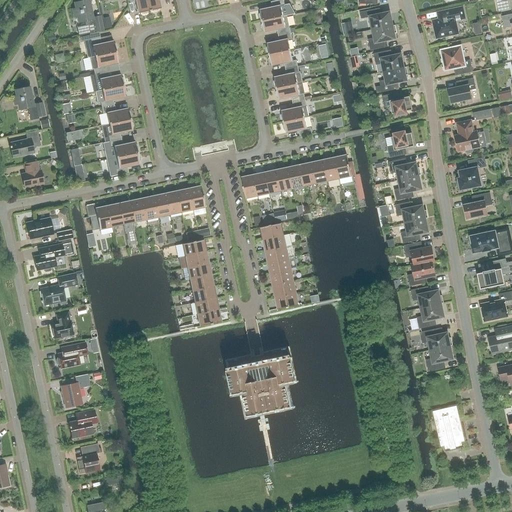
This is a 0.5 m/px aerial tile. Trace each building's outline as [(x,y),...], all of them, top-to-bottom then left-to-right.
[(103,31),(100,17),(94,18),(94,19),(92,19),(88,0),(75,3),(76,9),(72,9),(74,18),(78,17),(79,23),(87,21),(90,34),(99,32),(103,31)] [(148,11),(149,11),(146,0),(129,0),(130,2),(136,1),(138,13),(140,13),(143,14),(146,14),(148,12),(148,11)] [(146,0),(149,11),(151,11),(153,12),(156,11),(158,9),(160,9),(158,0),(146,0)] [(260,12),(259,15),(260,18),(261,20),(262,20),(262,21),(283,17),(281,6),(284,5),(283,0),(278,0),(271,2),(272,8),(260,10),(260,12)] [(495,0),(498,12),(511,9),(509,0),(495,0)] [(464,19),(462,8),(438,13),(439,20),(433,21),(436,38),(457,34),(455,20),(464,19)] [(359,13),(361,19),(369,17),(372,30),(392,26),(389,12),(378,15),(377,9),(359,13)] [(511,27),(511,28),(511,14),(501,16),(504,29),(511,27)] [(262,23),(261,25),(262,28),(264,30),(264,32),(277,30),(278,35),(290,33),(290,29),(287,16),(283,17),(262,21),(262,23)] [(374,38),(368,39),(370,51),(385,47),(384,42),(395,39),(394,33),(396,33),(395,26),(392,26),(372,30),(374,38)] [(292,39),(290,33),(278,35),(279,41),(267,44),(267,46),(266,49),(267,51),(269,54),(269,53),(269,55),(290,50),(288,40),(292,39)] [(85,47),(87,58),(89,58),(94,57),(115,52),(115,51),(116,48),(116,46),(114,43),(113,43),(113,41),(101,44),(100,38),(91,40),(87,41),(88,47),(85,47)] [(440,51),(445,71),(456,68),(458,75),(472,72),(470,60),(464,61),(461,46),(440,51)] [(293,61),(290,50),(269,55),(270,56),(269,56),(268,59),(269,62),(271,64),(272,66),(284,63),(285,69),(298,66),(296,60),(293,61)] [(373,54),(376,65),(382,64),(383,72),(404,68),(401,54),(389,57),(388,51),(373,54)] [(93,69),(94,74),(94,75),(107,72),(105,66),(118,63),(117,62),(118,61),(118,59),(118,56),(116,54),(115,52),(94,57),(89,58),(92,69),(93,69)] [(352,55),(354,67),(362,66),(360,54),(352,55)] [(300,72),(299,72),(298,66),(285,69),(286,75),(274,78),(274,80),(273,82),(274,85),(276,87),(276,89),(302,83),(300,72)] [(380,86),(375,87),(377,93),(396,89),(395,83),(407,81),(405,75),(408,75),(406,67),(404,68),(383,72),(385,80),(379,81),(380,86)] [(94,75),(94,74),(90,75),(93,92),(101,91),(123,86),(122,85),(123,85),(123,82),(123,79),(121,77),(120,75),(108,78),(107,72),(94,75)] [(470,91),(475,89),(473,78),(458,81),(460,87),(448,90),(451,103),(471,99),(470,91)] [(305,94),(302,83),(276,89),(277,90),(276,90),(276,93),(276,96),(278,98),(279,100),(291,97),(292,103),(305,100),(304,95),(305,94)] [(104,101),(100,102),(101,108),(114,106),(113,100),(125,97),(124,95),(125,95),(126,92),(125,90),(123,87),(123,86),(101,91),(104,101)] [(13,97),(15,105),(19,104),(20,110),(28,108),(30,121),(39,119),(38,117),(44,115),(42,103),(35,104),(36,106),(32,107),(28,87),(16,90),(17,96),(13,97)] [(511,90),(501,92),(502,101),(511,99),(511,90)] [(412,110),(409,97),(398,99),(397,93),(382,96),(384,107),(390,106),(392,117),(406,114),(406,112),(412,110)] [(281,113),(281,116),(281,119),(283,121),(284,122),(305,118),(308,117),(305,100),(292,103),(294,109),(281,111),(282,113),(281,113)] [(109,124),(130,120),(129,118),(130,118),(131,116),(130,113),(128,111),(127,109),(115,111),(114,106),(101,108),(103,114),(106,114),(109,124)] [(501,117),(499,107),(492,109),(494,118),(501,117)] [(474,121),(492,117),(490,109),(473,113),(474,121)] [(307,128),(305,118),(284,122),(284,124),(283,126),(283,129),(285,131),(286,131),(286,133),(298,131),(300,136),(312,134),(311,128),(307,128)] [(105,143),(109,142),(121,139),(120,133),(132,131),(132,129),(133,126),(132,123),(130,121),(130,120),(109,124),(109,125),(101,126),(105,143)] [(458,152),(465,150),(465,153),(467,154),(472,153),(473,151),(472,149),(480,147),(477,132),(474,132),(471,121),(456,124),(459,135),(454,136),(458,152)] [(68,131),(69,141),(86,138),(84,128),(68,131)] [(9,143),(12,158),(34,153),(33,148),(40,146),(37,131),(25,134),(27,139),(9,143)] [(393,146),(387,147),(389,158),(404,155),(403,149),(414,147),(411,133),(405,134),(404,132),(390,135),(393,146)] [(105,143),(103,143),(106,160),(137,153),(137,152),(138,149),(137,146),(135,144),(135,142),(122,145),(121,139),(109,142),(105,143)] [(73,148),(77,181),(86,180),(81,147),(73,148)] [(137,153),(106,160),(110,177),(128,173),(127,167),(139,164),(139,162),(140,160),(139,157),(137,155),(137,153)] [(347,155),(335,158),(339,179),(351,176),(347,155)] [(328,181),(339,179),(335,158),(323,160),(328,181)] [(477,168),(486,166),(484,158),(468,162),(470,169),(459,172),(461,179),(458,179),(458,181),(456,182),(458,188),(460,188),(460,190),(480,186),(477,168)] [(388,163),(390,174),(396,172),(398,180),(419,176),(418,176),(421,175),(419,168),(417,168),(416,163),(404,165),(403,159),(388,163)] [(316,184),(328,181),(323,160),(311,163),(316,184)] [(39,171),(37,162),(24,165),(26,173),(22,174),(24,188),(43,184),(40,170),(39,171)] [(304,186),(316,184),(311,163),(300,165),(304,186)] [(293,189),(304,186),(300,165),(288,168),(293,189)] [(281,191),(293,189),(288,168),(277,170),(281,191)] [(269,194),(281,191),(277,170),(265,173),(269,194)] [(258,196),(269,194),(265,173),(253,175),(258,196)] [(246,199),(258,196),(253,175),(241,178),(246,199)] [(400,189),(394,190),(396,201),(411,198),(410,192),(421,189),(419,176),(398,180),(400,189)] [(200,186),(188,189),(193,210),(205,207),(200,186)] [(181,212),(193,210),(188,189),(177,191),(181,212)] [(169,215),(181,212),(177,191),(165,194),(169,215)] [(467,219),(487,215),(485,206),(492,205),(490,193),(474,196),(475,203),(464,205),(467,219)] [(158,217),(169,215),(165,194),(153,196),(158,217)] [(146,220),(158,217),(153,196),(142,199),(146,220)] [(130,201),(135,222),(146,220),(142,199),(130,201)] [(123,225),(135,222),(130,201),(118,204),(123,225)] [(395,205),(397,216),(403,215),(405,223),(425,219),(425,218),(427,218),(426,211),(424,211),(422,206),(411,208),(409,202),(395,205)] [(111,227),(123,225),(118,204),(107,206),(111,227)] [(112,233),(111,227),(107,206),(95,209),(96,215),(89,216),(92,231),(99,229),(99,230),(100,230),(101,233),(102,235),(112,233)] [(273,214),(262,216),(264,224),(275,221),(273,214)] [(53,235),(50,218),(26,223),(29,238),(41,236),(41,237),(53,235)] [(407,231),(401,233),(403,244),(418,241),(416,235),(428,232),(425,219),(405,223),(407,231)] [(260,228),(263,240),(284,235),(281,223),(260,228)] [(203,236),(212,234),(210,228),(201,230),(203,236)] [(73,239),(71,230),(56,233),(58,242),(73,239)] [(499,255),(511,252),(511,250),(510,238),(505,240),(503,231),(495,232),(495,231),(487,233),(487,232),(478,234),(478,235),(470,237),(471,245),(473,253),(482,252),(491,250),(497,248),(499,255)] [(263,240),(265,251),(286,247),(284,235),(263,240)] [(185,256),(206,252),(203,240),(182,244),(185,256)] [(39,256),(33,257),(36,271),(43,270),(44,271),(45,272),(50,271),(51,270),(51,268),(56,267),(54,256),(63,254),(64,256),(73,254),(71,242),(38,249),(39,256)] [(418,243),(403,246),(405,253),(411,252),(414,265),(414,266),(432,262),(434,262),(431,248),(420,250),(418,243)] [(265,251),(268,263),(289,259),(286,247),(265,251)] [(208,263),(206,252),(185,256),(187,268),(208,263)] [(268,263),(270,275),(291,270),(289,259),(268,263)] [(502,275),(511,272),(511,261),(506,263),(505,259),(489,263),(491,271),(477,274),(480,290),(488,288),(488,289),(496,287),(496,286),(505,285),(502,275)] [(414,266),(414,265),(411,266),(413,274),(407,275),(410,286),(424,283),(423,278),(435,275),(432,262),(414,266)] [(211,275),(208,263),(187,268),(190,280),(211,275)] [(270,275),(273,286),(294,282),(291,270),(270,275)] [(40,289),(44,305),(65,301),(62,288),(77,285),(75,274),(57,278),(59,285),(40,289)] [(213,287),(211,275),(190,280),(192,291),(213,287)] [(273,286),(275,298),(296,293),(294,282),(273,286)] [(216,298),(213,287),(192,291),(195,303),(216,298)] [(426,293),(425,287),(411,290),(413,301),(419,300),(420,308),(441,304),(443,303),(442,296),(439,296),(438,291),(426,293)] [(511,300),(511,291),(498,295),(499,301),(480,305),(484,321),(507,317),(504,302),(511,300)] [(299,305),(296,293),(275,298),(278,310),(299,305)] [(218,310),(216,298),(195,303),(197,314),(218,310)] [(416,318),(419,329),(433,326),(432,320),(444,317),(441,304),(420,308),(422,317),(416,318)] [(221,322),(218,310),(197,314),(200,326),(221,322)] [(51,326),(54,339),(73,335),(70,322),(68,313),(56,315),(58,324),(51,326)] [(511,326),(495,330),(497,337),(488,338),(492,354),(511,349),(511,326)] [(434,330),(420,333),(422,344),(428,342),(430,351),(450,347),(450,346),(452,345),(451,338),(448,339),(447,333),(435,335),(434,330)] [(66,368),(67,367),(79,364),(78,357),(87,355),(85,343),(60,348),(61,354),(57,355),(58,358),(57,358),(56,360),(57,364),(58,365),(60,365),(60,368),(62,368),(64,369),(66,368)] [(233,394),(242,392),(243,392),(248,416),(291,407),(286,383),(296,381),(289,347),(264,352),(257,354),(251,355),(225,360),(233,394)] [(450,347),(430,351),(431,359),(425,360),(428,372),(443,369),(441,362),(453,360),(450,347)] [(511,365),(498,369),(501,381),(501,380),(509,378),(510,384),(511,384),(511,365)] [(90,386),(88,374),(75,377),(76,384),(61,387),(65,408),(82,404),(78,389),(90,386)] [(456,406),(433,412),(441,447),(444,446),(445,451),(445,452),(463,448),(462,447),(462,448),(461,442),(464,441),(456,406)] [(75,414),(76,421),(69,423),(72,439),(93,434),(90,425),(96,423),(94,410),(75,414)] [(98,444),(84,447),(86,456),(82,457),(83,461),(77,462),(79,474),(99,470),(96,454),(99,453),(98,444)] [(0,487),(8,486),(4,465),(0,465),(0,487)] [(121,476),(108,478),(109,485),(123,483),(121,476)]
